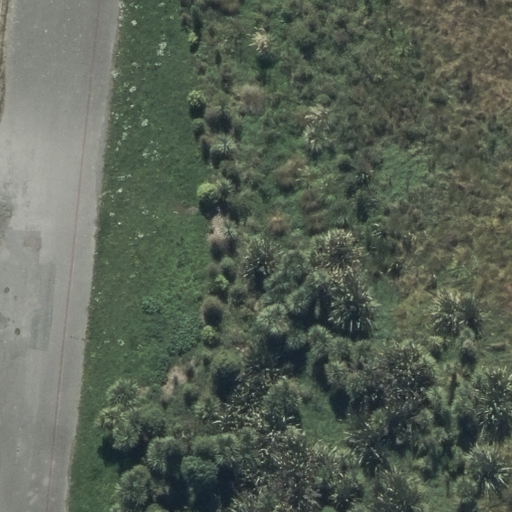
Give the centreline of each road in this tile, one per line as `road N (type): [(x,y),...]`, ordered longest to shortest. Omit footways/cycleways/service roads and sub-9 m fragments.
road 1 (track): [(9,511),(39,231)]
road 2 (track): [(63,0),(39,231)]
